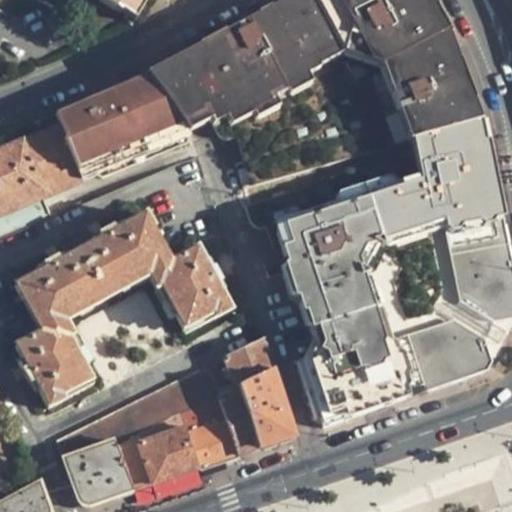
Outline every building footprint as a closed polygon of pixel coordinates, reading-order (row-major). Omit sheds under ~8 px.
[(95,0),(119,15),(121,13),(135,21),(148,0),(95,0)] [(256,188),(416,142),(417,141),(475,124),(479,123),(474,100),(469,80),(460,56),(450,32),(430,0),(289,0),(268,12),(171,63),(210,118),(222,136),(227,140),(242,139),(256,188)] [(146,76),(187,129),(198,124),(210,118),(171,63),(159,69),(146,76)] [(146,76),(54,114),(64,137),(62,138),(65,145),(80,183),(192,136),(187,129),(146,76)] [(503,221),(502,218),(494,190),(482,122),(479,123),(475,124),(494,222),(503,221)] [(494,222),(475,124),(417,141),(416,142),(417,155),(246,210),(251,227),(265,232),(273,255),(267,261),(265,267),(268,278),(280,274),(287,272),(299,308),(299,310),(304,310),(309,326),(313,337),(315,344),(309,359),(301,362),(296,365),(313,422),(319,425),(322,431),(489,375),(494,367),(484,343),(449,324),(392,343),(386,345),(360,264),(364,254),(376,250),(377,250),(442,228),(444,237),(459,305),(494,324),(511,323),(511,276),(503,221),(494,222)] [(65,145),(62,138),(57,127),(0,150),(0,218),(79,185),(80,183),(65,145)] [(150,235),(153,233),(144,215),(114,231),(111,227),(96,236),(98,240),(58,262),(56,258),(40,267),(42,270),(13,287),(22,305),(27,303),(43,332),(14,348),(26,370),(20,372),(28,387),(33,385),(47,411),(63,403),(60,398),(90,382),(68,341),(72,338),(64,324),(149,279),(155,292),(160,290),(183,332),(212,317),(214,321),(228,313),(214,286),(220,283),(212,268),(207,272),(194,249),(166,265),(150,235)] [(391,256),(444,237),(442,228),(377,250),(380,255),(387,253),(391,256)] [(367,277),(376,250),(364,254),(360,264),(386,345),(392,343),(376,288),(371,287),(367,277)] [(287,301),(299,308),(287,272),(280,274),(287,301)] [(501,353),(511,334),(494,324),(459,305),(453,301),(442,321),(449,324),(484,343),(501,353)] [(304,325),(309,326),(304,310),(299,310),(304,325)] [(313,337),(301,362),(309,359),(315,344),(313,337)] [(262,342),(223,361),(234,388),(237,387),(271,371),(262,342)] [(216,395),(206,370),(196,375),(208,402),(217,398),(216,395)] [(293,439),(271,371),(237,387),(258,451),(292,440),(293,439)] [(88,510),(132,494),(117,447),(133,439),(180,416),(208,402),(196,375),(59,443),(57,447),(77,499),(88,510)] [(236,459),(258,451),(237,387),(234,388),(216,395),(217,398),(236,459)] [(236,459),(217,398),(208,402),(180,416),(199,472),(236,459)] [(199,472),(180,416),(133,439),(152,488),(199,472)] [(152,488),(133,439),(117,447),(132,494),(152,488)] [(0,506),(0,511),(48,511),(49,511),(39,484),(0,506)]
